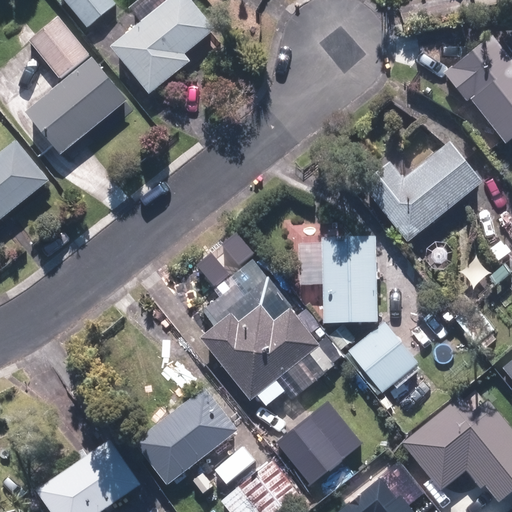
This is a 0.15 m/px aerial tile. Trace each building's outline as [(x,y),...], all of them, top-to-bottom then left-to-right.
[(66,0),(89,29),(119,6),(114,0),(66,0)] [(180,0),(118,49),(155,95),(195,63),(189,56),(219,32),(193,0),(180,0)] [(32,40),(62,78),(92,55),(61,17),(32,40)] [(473,94),(509,139),(511,136),(511,55),(494,33),(447,70),(469,97),(473,94)] [(31,114),(65,156),(131,102),(97,60),(31,114)] [(0,154),(0,219),(49,180),(17,141),(0,154)] [(364,184),(410,241),(483,182),(450,142),(404,179),(391,162),(364,184)] [(325,281),(327,321),(381,320),(379,235),(325,236),(325,241),(302,242),(303,282),(325,281)] [(222,291),(207,273),(191,286),(206,304),(222,291)] [(204,335),(254,398),(290,369),(304,387),(323,373),(320,369),(325,366),(312,350),(323,342),(294,305),(296,303),(273,274),(232,306),(235,311),(204,335)] [(493,332),(470,305),(452,320),(474,347),(493,332)] [(349,351),(382,392),(418,364),(384,322),(349,351)] [(330,335),(342,350),(356,338),(344,324),(330,335)] [(139,439),(171,481),(242,427),(210,385),(139,439)] [(278,442),(311,484),(364,442),(331,400),(278,442)] [(438,494),(464,474),(491,509),(511,492),(511,439),(485,406),(469,418),(456,402),(400,446),(438,494)] [(41,488),(57,511),(99,511),(144,482),(113,438),(41,488)] [(223,500),(232,511),(277,511),(300,495),(273,460),(223,500)] [(408,511),(381,478),(338,511),(408,511)]
